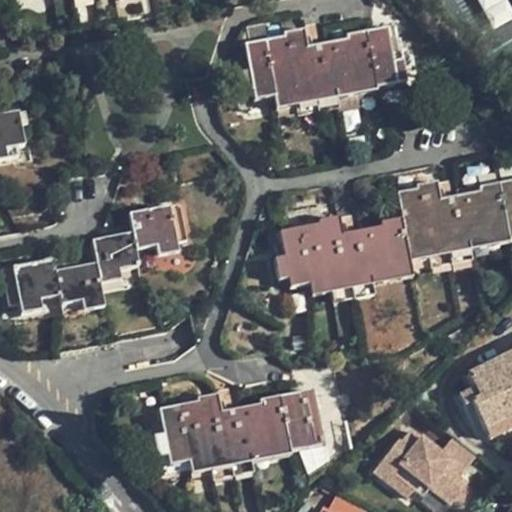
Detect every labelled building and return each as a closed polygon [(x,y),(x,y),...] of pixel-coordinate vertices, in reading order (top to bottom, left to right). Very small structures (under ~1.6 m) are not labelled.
[(295,105),(315,102),(307,57),(306,50),(303,32),(282,36),(283,40),(266,43),(263,26),(246,28),(248,47),(244,48),(248,71),(239,73),(242,95),(252,93),(254,103),(294,96),(295,105)] [(345,38),(345,43),(346,49),(307,57),(315,102),(336,98),(335,88),(375,81),(376,90),(396,87),(394,77),(403,75),(399,54),(390,55),(384,30),(345,38)] [(345,43),(306,50),(307,57),(346,49),(345,43)] [(0,117),(0,162),(14,160),(13,149),(23,147),(20,127),(27,125),(25,113),(0,117)] [(137,172),(128,174),(122,187),(130,192),(137,172)] [(511,182),(497,185),(506,232),(508,242),(511,240),(511,182)] [(428,259),(449,255),(440,208),(439,202),(436,184),(415,188),(416,192),(396,196),(401,221),(407,252),(427,249),(428,259)] [(477,189),(479,193),(480,199),(440,208),(449,255),(470,251),(468,240),(506,232),(497,185),(477,189)] [(479,193),(439,202),(440,208),(480,199),(479,193)] [(128,217),(132,235),(134,253),(155,248),(156,259),(177,255),(176,245),(187,242),(179,206),(128,217)] [(372,285),(370,274),(364,238),(343,243),(342,236),(338,218),(317,222),(317,227),(278,235),(280,246),(275,247),(278,260),(274,261),(278,282),(288,281),(290,290),(329,282),(331,293),(372,285)] [(409,266),(407,252),(401,221),(380,225),(381,228),(382,235),(364,238),(370,274),(409,266)] [(381,228),(342,236),(343,243),(364,238),(382,235),(381,228)] [(137,269),(134,253),(132,235),(91,243),(95,265),(98,285),(120,281),(118,272),(137,269)] [(75,258),(65,260),(67,271),(77,269),(75,258)] [(67,271),(65,260),(52,263),(54,273),(67,271)] [(54,273),(52,263),(1,272),(8,308),(19,307),(20,316),(41,311),(39,302),(59,298),(54,273)] [(103,308),(98,285),(95,265),(77,269),(67,271),(54,273),(59,298),(61,307),(81,303),(83,313),(103,308)] [(470,404),(483,431),(511,417),(511,354),(468,376),(479,400),(470,404)] [(258,402),(259,406),(260,412),(222,420),(220,414),(217,396),(195,401),(197,404),(158,412),(162,436),(153,438),(160,477),(189,472),(187,464),(207,460),(210,471),(250,463),(248,452),(288,444),(290,455),(319,450),(308,393),(258,402)] [(259,406),(220,414),(222,420),(260,412),(259,406)] [(489,442),(511,429),(511,417),(483,431),(489,442)] [(398,439),(376,470),(409,495),(414,489),(422,495),(429,486),(451,502),(466,481),(459,476),(474,456),(451,440),(442,450),(412,429),(403,442),(398,439)]
